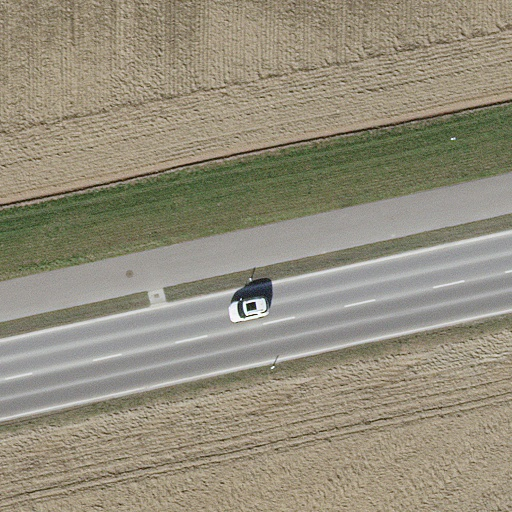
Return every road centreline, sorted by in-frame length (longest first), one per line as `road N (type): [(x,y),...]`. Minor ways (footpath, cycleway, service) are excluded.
road 1 (secondary): [(511,268),(0,379)]
road 2 (track): [(0,299),(511,192)]
